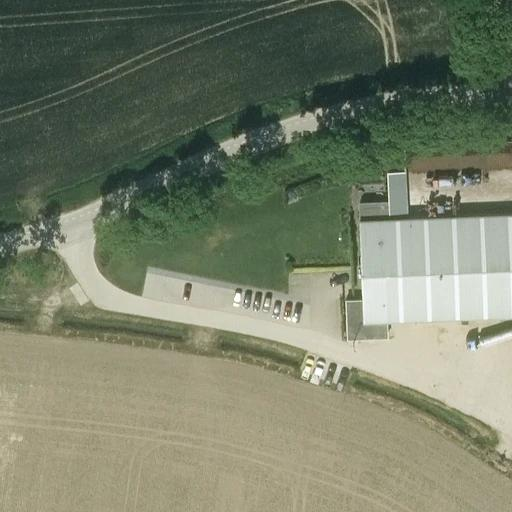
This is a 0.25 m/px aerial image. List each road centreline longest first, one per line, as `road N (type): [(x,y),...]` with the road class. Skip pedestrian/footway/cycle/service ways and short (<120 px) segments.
road 1 (tertiary): [(0,250),(40,242),(349,113),(511,88)]
road 2 (unknown): [(72,227),(93,260),(141,297),(411,365),(511,420)]
